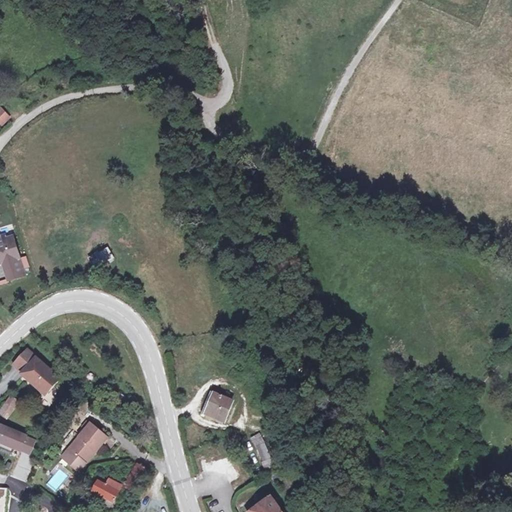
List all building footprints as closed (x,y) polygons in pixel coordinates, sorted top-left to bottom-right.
[(10,116),(2,107),(0,108),(0,119),(3,123),(10,116)] [(0,264),(7,262),(8,265),(5,266),(9,280),(27,275),(15,236),(8,238),(7,235),(0,237),(0,264)] [(89,256),(95,267),(114,258),(108,247),(89,256)] [(47,395),(60,380),(28,352),(15,367),(47,395)] [(213,396),(205,413),(224,422),(232,405),(213,396)] [(12,400),(6,409),(12,414),(19,405),(12,400)] [(7,421),(12,414),(6,409),(0,417),(7,421)] [(78,473),(86,464),(83,462),(91,451),(95,454),(107,441),(88,424),(83,429),(87,432),(70,451),(76,457),(70,465),(78,473)] [(0,437),(2,438),(0,444),(0,451),(11,456),(13,451),(20,454),(23,447),(25,443),(34,447),(36,443),(1,429),(0,430),(0,437)] [(23,447),(20,454),(30,458),(34,447),(25,443),(23,447)] [(254,445),(258,466),(266,465),(263,444),(254,445)] [(76,457),(70,451),(62,459),(70,465),(76,457)] [(86,464),(95,454),(91,451),(83,462),(86,464)] [(22,457),(15,478),(27,481),(33,461),(22,457)] [(268,475),(266,465),(258,466),(260,477),(268,475)] [(145,473),(135,468),(125,487),(134,493),(145,473)] [(56,491),(68,477),(60,470),(47,484),(56,491)] [(111,503),(121,486),(109,480),(106,485),(98,480),(91,492),(111,503)] [(279,511),(271,499),(252,511),(279,511)]
